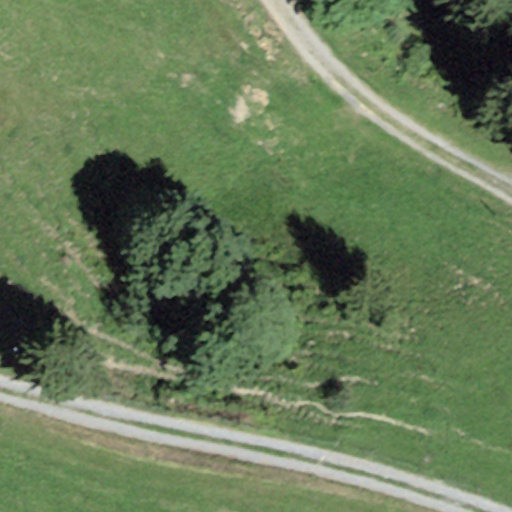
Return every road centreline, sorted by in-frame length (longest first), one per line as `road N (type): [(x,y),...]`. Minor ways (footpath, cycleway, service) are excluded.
road 1 (track): [(445,511),(362,479),(0,396)]
road 2 (track): [(511,192),(281,58),(249,0)]
